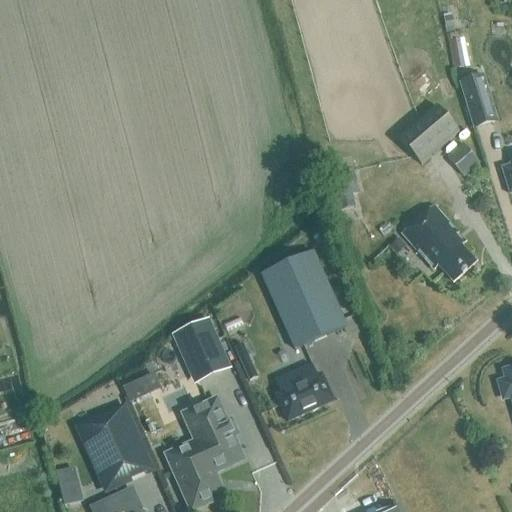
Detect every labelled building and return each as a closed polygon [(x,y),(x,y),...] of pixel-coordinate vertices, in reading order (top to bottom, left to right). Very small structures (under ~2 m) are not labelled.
[(443,16),(446,34),(454,32),(451,15),(443,16)] [(470,68),(464,40),(461,40),(460,34),(447,36),(454,71),(470,68)] [(460,84),(470,117),(489,111),(479,78),(460,84)] [(422,167),(459,134),(437,107),(399,140),(422,167)] [(479,165),(462,146),(447,159),(463,178),(479,165)] [(511,164),(511,165),(511,164),(511,166),(503,170),(510,195),(511,194),(511,164)] [(360,195),(353,170),(323,177),(333,215),(356,209),(352,197),(360,195)] [(452,282),(475,262),(460,246),(464,242),(434,207),(403,234),(434,270),(438,266),(452,282)] [(313,239),(317,247),(325,244),(321,235),(313,239)] [(389,249),(396,256),(405,248),(398,240),(389,249)] [(347,328),(314,253),(262,276),(295,351),(347,328)] [(231,369),(210,321),(172,338),(194,386),(231,369)] [(234,349),(249,383),(257,379),(242,345),(234,349)] [(288,423),(334,403),(322,376),(317,378),(312,366),(275,383),(280,394),(276,396),(288,423)] [(511,368),(504,371),(507,380),(502,381),(500,385),(503,395),(507,397),(511,396),(511,368)] [(131,403),(163,389),(156,374),(124,388),(131,403)] [(242,461),(216,403),(185,416),(197,444),(181,451),(184,459),(171,464),(179,482),(176,484),(182,498),(185,496),(192,511),(223,497),(213,474),(242,461)] [(151,473),(124,409),(79,429),(108,493),(151,473)] [(55,475),(60,491),(77,487),(73,470),(55,475)] [(140,511),(130,490),(90,509),(91,511),(140,511)]
